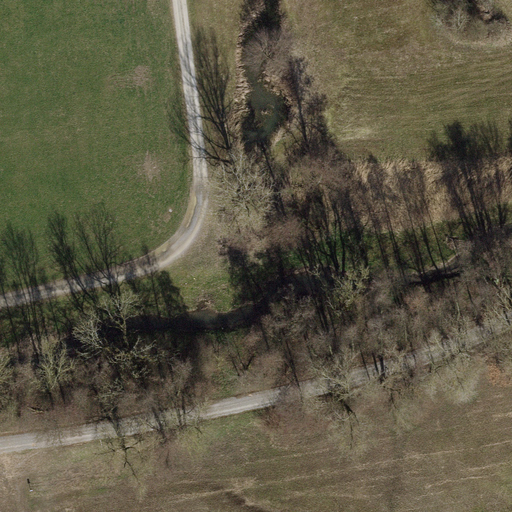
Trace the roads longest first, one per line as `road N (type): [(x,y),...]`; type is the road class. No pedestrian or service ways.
road 1 (track): [(0,439),(288,395),(511,306)]
road 2 (track): [(181,0),(202,213),(177,253),(132,272),(0,301)]
